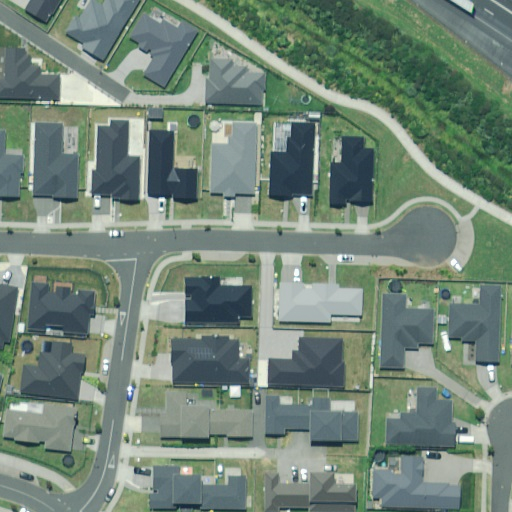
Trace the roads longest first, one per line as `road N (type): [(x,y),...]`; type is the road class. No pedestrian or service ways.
road 1 (residential): [(430,236),(379,244),(137,242)]
road 2 (residential): [(82,511),(107,459),(137,242)]
road 3 (residential): [(127,97),(0,12)]
road 4 (residential): [(137,242),(0,243)]
